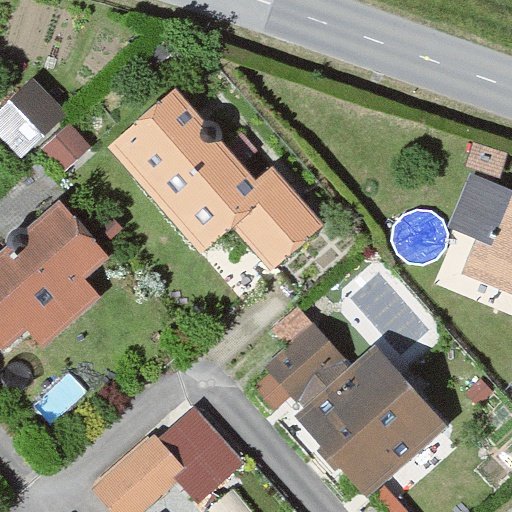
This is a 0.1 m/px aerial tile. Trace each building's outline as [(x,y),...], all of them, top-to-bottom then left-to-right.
[(68,110),(36,77),(0,111),(0,116),(30,147),(68,110)] [(265,174),(183,80),(115,139),(208,245),(236,221),(280,271),(336,223),(281,160),(265,174)] [(511,188),(475,174),(458,221),(462,227),(448,262),(511,286),(511,188)] [(104,253),(68,209),(0,264),(0,344),(5,351),(32,330),(41,341),(102,292),(83,269),(104,253)] [(360,362),(323,319),(272,363),(308,402),(300,409),(375,494),(456,423),(384,341),(360,362)] [(159,440),(152,433),(88,491),(107,511),(147,511),(177,485),(199,508),(247,464),(195,407),(159,440)]
